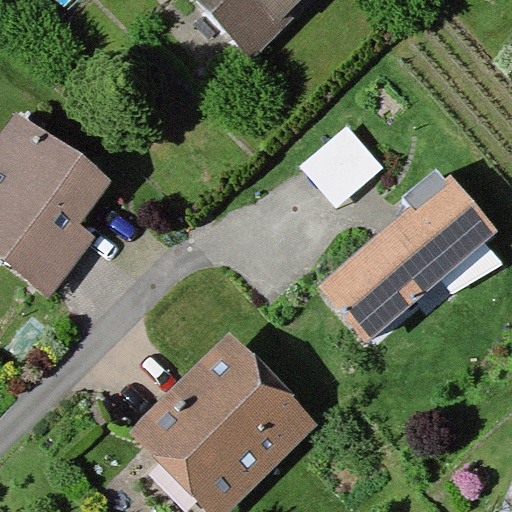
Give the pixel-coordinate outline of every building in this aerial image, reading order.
[(196,0),(248,59),(314,0),(196,0)] [(110,187),(11,119),(0,135),(0,266),(51,301),(92,240),(79,231),(104,196),(110,187)] [(344,135),(302,171),(334,208),(377,172),(344,135)] [(415,223),(327,300),(368,348),(495,237),(453,190),(448,195),(437,183),(405,212),(415,223)] [(229,348),(135,441),(205,511),(228,511),(311,430),(229,348)]
